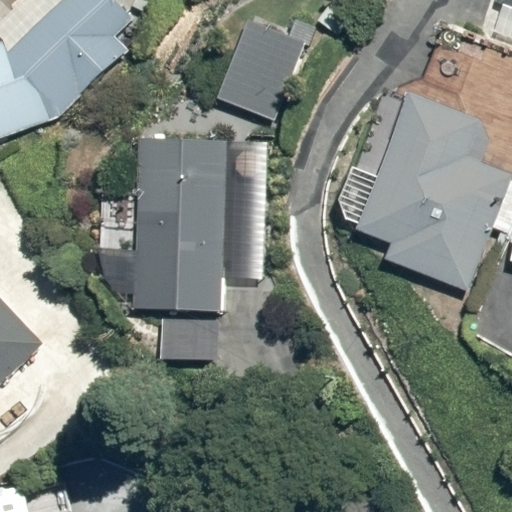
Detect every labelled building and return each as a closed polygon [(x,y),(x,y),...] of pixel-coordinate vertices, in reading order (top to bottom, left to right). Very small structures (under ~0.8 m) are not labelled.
[(10,37),(0,41),(0,137),(76,110),(160,26),(134,0),(28,0),(1,26),(10,37)] [(486,31),(454,17),(425,88),(418,85),(411,103),(392,95),(352,193),(352,194),(351,195),(351,196),(351,197),(351,198),(350,199),(350,200),(350,201),(350,202),(350,203),(350,204),(350,205),(350,206),(350,207),(350,208),(351,208),(351,209),(351,210),(351,211),(351,212),(352,212),(352,213),(352,214),(366,219),(364,226),(395,239),(390,251),(476,287),(511,199),(511,15),(495,9),(486,31)] [(314,38),(258,14),(225,94),(281,117),(314,38)] [(235,139),(149,135),(143,306),(229,309),(235,139)] [(0,444),(2,444),(6,442),(9,440),(11,438),(14,435),(17,433),(19,430),(21,427),(22,423),(24,420),(25,416),(26,413),(26,409),(26,406),(26,402),(26,398),(25,395),(24,391),(22,388),(21,385),(14,374),(48,341),(0,284),(0,444)]
